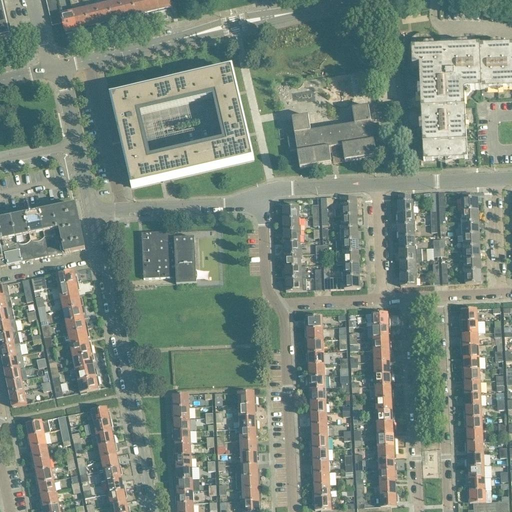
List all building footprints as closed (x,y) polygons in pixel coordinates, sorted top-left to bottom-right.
[(136,19),(131,0),(126,0),(120,2),(124,20),(128,19),(128,21),(136,19)] [(147,15),(143,0),(131,0),(136,19),(143,17),(143,16),(147,15)] [(159,14),(156,0),(143,0),(147,15),(151,14),(152,15),(159,14)] [(171,9),(168,0),(156,0),(159,14),(167,12),(167,10),(171,9)] [(124,20),(120,2),(108,4),(112,25),(120,23),(120,21),(124,20)] [(112,25),(108,4),(96,7),(100,26),(105,25),(105,26),(112,25)] [(0,44),(13,42),(5,6),(0,6),(0,44)] [(100,26),(96,7),(85,10),(89,30),(97,28),(97,26),(100,26)] [(89,30),(85,10),(73,12),(77,31),(81,30),(82,32),(89,30)] [(77,31),(73,12),(61,15),(61,18),(63,24),(65,34),(66,34),(66,35),(74,34),(73,32),(77,31)] [(511,89),(511,45),(463,48),(463,55),(454,56),(454,48),(433,49),(432,44),(432,43),(431,42),(430,41),(430,40),(428,38),(427,38),(426,37),(425,37),(423,36),(421,36),(420,37),(419,37),(417,37),(416,38),(416,39),(415,39),(414,40),(414,41),(413,42),(413,43),(412,44),(412,45),(412,47),(413,68),(420,68),(424,162),(468,160),(465,94),(467,92),(511,89)] [(253,161),(232,71),(112,99),(133,189),(253,161)] [(400,103),(375,107),(376,114),(401,111),(400,103)] [(376,142),(381,141),(381,139),(379,125),(372,126),(369,108),(353,110),(355,126),(311,132),(308,117),(292,120),(295,138),(288,139),(290,153),(298,152),(301,170),(332,165),(330,150),(336,149),(338,163),(345,162),(346,163),(377,158),(374,140),(376,139),(376,142)] [(478,200),(471,201),(471,194),(461,195),(461,201),(462,213),(478,212),(478,200)] [(413,215),(413,209),(415,209),(415,203),(411,203),(411,197),(399,197),(399,204),(397,204),(398,216),(413,215)] [(358,218),(357,205),(341,206),(340,206),(340,211),(335,211),(336,218),(341,218),(342,219),(358,218)] [(85,251),(76,206),(53,211),(58,231),(55,232),(58,248),(50,250),(51,258),(75,253),(85,251)] [(283,209),(284,221),(299,220),(299,213),(301,213),(301,208),(283,209)] [(58,248),(55,232),(58,231),(53,211),(39,214),(40,218),(48,258),(51,258),(50,250),(58,248)] [(479,224),(478,212),(462,213),(462,221),(461,221),(461,225),(479,224)] [(48,258),(40,218),(39,214),(26,217),(27,221),(35,261),(48,258)] [(414,222),(413,215),(398,216),(398,228),(416,227),(416,222),(414,222)] [(35,261),(27,221),(26,217),(12,220),(12,224),(21,264),(35,261)] [(358,230),(358,218),(342,219),(342,231),(358,230)] [(21,264),(12,224),(12,220),(0,222),(0,233),(7,267),(21,264)] [(300,227),(299,220),(284,221),(284,233),(301,232),(301,227),(300,227)] [(480,237),(479,224),(461,225),(461,231),(462,231),(463,237),(480,237)] [(416,232),(416,227),(398,228),(399,240),(415,240),(415,232),(416,232)] [(358,242),(358,230),(342,231),(343,243),(358,242)] [(302,237),(301,232),(284,233),(285,245),(300,244),(300,238),(302,237)] [(197,285),(195,239),(181,240),(174,240),(174,234),(142,235),(144,281),(176,279),(176,286),(197,285)] [(480,249),(480,237),(463,237),(463,245),(462,245),(462,250),(480,249)] [(415,246),(415,240),(399,240),(399,252),(417,251),(417,246),(415,246)] [(359,254),(358,242),(343,243),(336,243),(337,255),(359,254)] [(301,251),(300,244),(285,245),(285,257),(302,256),(302,251),(301,251)] [(481,261),(480,249),(462,250),(462,255),(464,255),(464,261),(481,261)] [(417,256),(417,251),(399,252),(400,264),(416,264),(416,256),(417,256)] [(359,266),(359,254),(337,255),(337,267),(343,267),(359,266)] [(303,262),(302,256),(285,257),(286,269),(301,268),(301,262),(303,262)] [(481,272),(481,261),(464,261),(464,269),(463,269),(464,273),(481,272)] [(416,270),(416,264),(400,264),(400,276),(418,275),(418,270),(416,270)] [(360,278),(359,266),(343,267),(343,274),(342,274),(342,279),(360,278)] [(305,268),(301,268),(286,269),(286,281),(306,281),(306,280),(305,268)] [(75,277),(74,272),(56,276),(58,288),(79,284),(77,276),(75,277)] [(482,285),(481,272),(464,273),(464,279),(465,279),(465,286),(482,285)] [(439,287),(439,274),(433,274),(434,282),(430,282),(430,287),(439,287)] [(418,281),(418,275),(400,276),(401,289),(418,288),(418,281)] [(47,290),(44,278),(32,281),(34,293),(47,290)] [(360,291),(360,278),(342,279),(342,285),(344,285),(344,291),(360,291)] [(307,293),(307,280),(306,280),(306,281),(286,281),(287,293),(307,293)] [(31,294),(29,282),(22,283),(25,295),(31,294)] [(80,292),(79,284),(58,288),(61,300),(79,296),(79,292),(80,292)] [(0,300),(10,298),(8,286),(0,287),(0,300)] [(33,303),(31,294),(25,295),(27,305),(33,303)] [(80,300),(79,296),(61,300),(63,312),(84,307),(82,300),(80,300)] [(0,312),(13,310),(10,298),(0,300),(0,312)] [(64,316),(59,316),(61,324),(66,323),(84,320),(84,316),(85,315),(84,307),(63,312),(64,316)] [(0,325),(15,322),(13,310),(0,312),(0,325)] [(477,324),(477,311),(461,312),(461,316),(459,317),(460,325),(477,324)] [(388,320),(388,316),(371,316),(371,329),(390,328),(390,320),(388,320)] [(322,331),(322,319),(306,319),(306,324),(304,324),(305,332),(322,331)] [(84,320),(66,323),(68,336),(89,331),(87,323),(85,324),(84,320)] [(0,337),(19,334),(16,322),(16,321),(15,322),(0,325),(0,337)] [(478,336),(477,324),(460,325),(460,332),(462,332),(462,336),(478,336)] [(390,336),(390,328),(371,329),(372,340),(389,340),(389,336),(390,336)] [(90,339),(89,331),(68,336),(71,347),(89,343),(89,339),(90,339)] [(323,343),(322,331),(305,332),(305,340),(307,339),(307,344),(323,343)] [(21,346),(19,334),(0,337),(0,349),(0,350),(20,346),(21,346)] [(478,347),(478,336),(462,336),(462,340),(460,340),(461,348),(478,347)] [(54,350),(52,339),(45,341),(47,352),(54,350)] [(389,344),(389,340),(372,340),(373,352),(391,351),(391,344),(389,344)] [(90,347),(89,343),(71,347),(73,359),(94,355),(92,347),(90,347)] [(323,355),(323,343),(307,344),(307,348),(305,348),(306,356),(323,355)] [(23,357),(20,346),(0,350),(2,362),(23,357)] [(479,360),(478,347),(461,348),(461,356),(463,356),(463,360),(479,360)] [(57,362),(54,350),(47,352),(49,364),(57,362)] [(392,359),(391,351),(373,352),(373,364),(390,363),(390,359),(392,359)] [(95,362),(94,355),(73,359),(76,371),(94,367),(94,362),(95,362)] [(324,367),(323,355),(306,356),(306,364),(308,364),(308,368),(324,367)] [(25,369),(23,357),(2,362),(5,373),(20,370),(25,369)] [(480,372),(479,360),(463,360),(463,364),(462,364),(462,372),(480,372)] [(59,374),(57,362),(49,364),(52,376),(59,374)] [(390,368),(390,363),(373,364),(374,376),(392,375),(392,367),(390,368)] [(76,371),(69,372),(71,378),(77,376),(78,382),(98,378),(97,370),(95,371),(94,367),(76,371)] [(325,379),(324,367),(308,368),(308,372),(306,372),(307,380),(325,379)] [(22,382),(20,370),(5,373),(7,385),(22,382)] [(480,384),(480,372),(462,372),(462,380),(464,380),(464,384),(480,384)] [(392,375),(374,376),(369,376),(370,389),(375,388),(391,388),(391,383),(393,383),(392,375)] [(100,386),(98,378),(78,382),(81,394),(81,396),(88,395),(87,393),(99,391),(98,386),(100,386)] [(325,391),(325,379),(307,380),(307,388),(309,388),(309,392),(325,391)] [(24,394),(22,382),(7,385),(10,397),(24,394)] [(481,396),(480,384),(464,384),(465,389),(463,389),(463,397),(481,396)] [(61,386),(54,387),(57,399),(64,398),(61,386)] [(391,392),(391,388),(375,388),(375,401),(394,400),(393,392),(391,392)] [(326,403),(325,391),(309,392),(309,396),(308,396),(308,404),(326,403)] [(27,406),(24,394),(10,397),(12,409),(27,406)] [(255,398),(255,394),(238,395),(239,407),(257,406),(257,399),(255,398)] [(482,408),(481,396),(463,397),(464,404),(465,404),(466,409),(482,408)] [(190,409),(189,397),(173,397),(173,402),(171,402),(172,410),(190,409)] [(394,408),(394,400),(375,401),(376,413),(392,412),(392,408),(394,408)] [(326,415),(326,403),(308,404),(309,412),(310,412),(311,416),(326,415)] [(258,414),(257,406),(239,407),(239,419),(256,419),(256,414),(258,414)] [(482,420),(482,408),(466,409),(466,413),(464,413),(464,421),(482,420)] [(190,421),(190,409),(172,410),(172,418),(174,418),(174,422),(190,421)] [(109,414),(108,410),(91,413),(94,425),(112,422),(110,414),(109,414)] [(392,416),(392,412),(376,413),(376,425),(395,424),(395,416),(392,416)] [(327,427),(326,415),(311,416),(311,420),(309,420),(309,428),(327,427)] [(256,422),(256,419),(239,419),(240,431),(258,430),(258,422),(256,422)] [(483,432),(482,420),(464,421),(465,429),(466,428),(467,432),(483,432)] [(191,433),(190,421),(174,422),(174,426),(172,426),(173,434),(191,433)] [(27,431),(25,431),(27,438),(45,435),(50,434),(48,422),(42,423),(26,426),(27,431)] [(94,425),(89,426),(91,438),(96,437),(112,434),(112,430),(113,429),(112,422),(94,425)] [(395,432),(395,424),(376,425),(377,437),(393,436),(393,432),(395,432)] [(328,439),(327,427),(309,428),(310,436),(312,436),(312,440),(328,439)] [(259,438),(258,430),(240,431),(241,443),(257,443),(257,438),(259,438)] [(483,444),(483,432),(467,432),(467,437),(465,437),(466,445),(483,444)] [(191,445),(191,433),(173,434),(173,442),(175,442),(175,446),(191,445)] [(113,438),(112,434),(96,437),(99,449),(116,445),(115,437),(113,438)] [(45,435),(27,438),(29,446),(30,446),(31,450),(47,447),(45,439),(45,435)] [(393,440),(393,436),(377,437),(378,449),(396,448),(395,440),(393,440)] [(328,451),(328,439),(312,440),(312,444),(310,444),(311,452),(328,451)] [(258,447),(257,443),(241,443),(241,455),(260,455),(259,446),(258,447)] [(484,456),(483,444),(466,445),(466,452),(468,452),(468,456),(484,456)] [(118,453),(116,445),(99,449),(101,461),(117,457),(116,453),(118,453)] [(192,457),(191,445),(175,446),(175,450),(173,450),(174,458),(192,457)] [(49,458),(47,447),(31,450),(32,454),(30,454),(32,462),(49,458)] [(396,456),(396,448),(378,449),(378,461),(395,460),(394,456),(396,456)] [(329,463),(328,451),(311,452),(311,460),(313,460),(313,464),(329,463)] [(75,466),(73,454),(66,456),(68,467),(75,466)] [(260,462),(260,455),(241,455),(242,467),(258,467),(258,462),(260,462)] [(485,468),(484,456),(468,456),(468,460),(466,460),(467,468),(485,468)] [(118,461),(117,457),(101,461),(104,472),(121,469),(119,461),(118,461)] [(193,469),(192,457),(174,458),(174,466),(176,466),(176,470),(193,469)] [(52,470),(49,458),(32,462),(33,470),(35,470),(36,474),(52,470)] [(395,464),(395,460),(378,461),(379,473),(397,472),(397,464),(395,464)] [(329,475),(329,463),(313,464),(313,468),(312,468),(312,476),(329,475)] [(86,468),(85,464),(78,465),(81,477),(87,476),(86,468)] [(259,470),(258,467),(242,467),(242,479),(261,478),(260,470),(259,470)] [(485,468),(467,468),(467,477),(469,477),(469,480),(485,479),(491,479),(492,479),(491,467),(485,468)] [(104,472),(99,473),(101,485),(106,484),(123,481),(123,476),(121,469),(104,472)] [(193,481),(193,469),(176,470),(176,474),(174,474),(175,482),(193,481)] [(54,482),(52,470),(36,474),(36,478),(35,478),(37,486),(54,482)] [(397,480),(397,472),(379,473),(380,485),(396,484),(396,480),(397,480)] [(330,487),(329,475),(312,476),(312,484),(314,484),(314,488),(330,487)] [(261,486),(261,478),(242,479),(243,491),(260,491),(259,486),(261,486)] [(469,484),(468,485),(468,492),(486,491),(486,492),(491,492),(491,479),(485,479),(469,480),(469,484)] [(123,481),(106,484),(108,496),(126,492),(124,485),(123,481)] [(194,494),(193,481),(175,482),(175,490),(177,490),(177,494),(194,494)] [(57,494),(54,482),(37,486),(38,494),(40,493),(41,497),(57,494)] [(396,488),(396,484),(380,485),(380,497),(398,496),(398,488),(396,488)] [(331,499),(330,487),(314,488),(315,492),(313,492),(313,500),(331,499)] [(260,495),(260,491),(243,491),(243,503),(262,503),(261,494),(260,495)] [(486,491),(468,492),(468,500),(470,500),(470,505),(473,505),(479,505),(486,504),(492,504),(491,492),(486,492),(486,491)] [(127,500),(126,492),(108,496),(111,508),(127,504),(126,500),(127,500)] [(59,506),(57,494),(41,497),(42,501),(40,502),(42,510),(59,506)] [(194,505),(194,494),(177,494),(178,498),(176,498),(176,506),(194,505)] [(398,504),(398,496),(380,497),(381,509),(385,509),(391,509),(397,509),(397,504),(398,504)] [(331,511),(331,499),(313,500),(313,508),(315,508),(315,511),(321,511),(327,511),(331,511)] [(262,510),(262,503),(243,503),(243,511),(260,511),(261,511),(262,510)]
